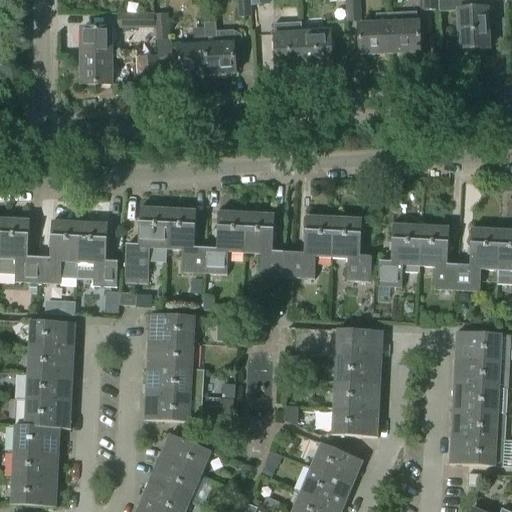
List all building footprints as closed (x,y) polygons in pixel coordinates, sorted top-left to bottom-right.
[(236,0),(238,19),(251,18),(250,5),(252,5),(251,0),(236,0)] [(328,0),(329,3),(345,3),(346,23),(348,23),(346,0),(328,0)] [(346,0),(348,23),(361,23),(360,0),(346,0)] [(421,0),(423,12),(438,11),(437,0),(421,0)] [(470,11),(469,0),(453,0),(439,1),(439,13),(459,12),(461,51),(489,50),(487,10),(470,11)] [(417,24),(416,13),(389,15),(391,55),(420,54),(419,24),(417,24)] [(154,15),(116,15),(116,30),(146,30),(146,28),(155,28),(154,15)] [(168,15),(154,15),(155,28),(155,42),(156,42),(157,56),(157,62),(172,61),(171,41),(170,40),(168,15)] [(360,56),(391,55),(389,15),(375,15),(376,26),(359,27),(360,56)] [(216,24),(206,25),(207,46),(209,77),(237,75),(236,60),(244,60),(242,36),(234,32),(216,33),(216,24)] [(302,24),(275,26),(277,72),(305,71),(303,34),(302,24)] [(181,79),(209,77),(207,46),(206,25),(205,25),(205,29),(193,30),(194,47),(179,48),(181,79)] [(330,32),(303,34),(305,71),(332,69),(331,41),(345,40),(344,25),(330,26),(330,32)] [(112,58),(112,30),(81,30),(81,58),(112,58)] [(157,56),(139,58),(142,86),(159,84),(157,62),(157,56)] [(111,86),(112,58),(81,58),(81,86),(111,86)] [(167,251),(168,211),(141,210),(139,247),(127,247),(125,285),(149,286),(151,250),(167,251)] [(204,276),(205,251),(195,251),(196,213),(168,211),(167,251),(183,252),(182,275),(204,276)] [(245,256),(245,240),(247,215),(219,214),(217,252),(205,251),(204,276),(228,277),(229,255),(245,256)] [(284,280),(286,255),(273,254),(275,217),(247,215),(245,240),(245,256),(261,257),(260,279),(284,280)] [(332,260),(334,219),(307,218),(305,256),(289,255),(286,255),(284,280),(288,280),(315,282),(316,259),(332,260)] [(371,285),(373,260),(361,259),(363,221),(334,219),(332,260),(349,261),(348,283),(371,285)] [(37,286),(38,260),(28,260),(30,222),(1,221),(0,237),(0,275),(15,276),(14,285),(37,286)] [(61,280),(76,281),(77,265),(79,225),(52,223),(50,261),(38,260),(37,286),(38,286),(38,291),(46,292),(46,286),(61,287),(61,280)] [(94,282),(94,289),(116,290),(117,264),(106,264),(108,226),(79,225),(77,265),(76,281),(94,282)] [(420,269),(422,228),(394,227),(392,265),(380,264),(379,289),(403,290),(404,274),(420,275),(421,269),(420,269)] [(458,293),(459,267),(448,267),(450,229),(422,228),(420,269),(421,269),(436,269),(435,292),(458,293)] [(498,272),(500,232),(472,230),(470,268),(459,267),(458,293),(481,294),(482,271),(498,272)] [(498,272),(499,272),(498,285),(511,285),(511,232),(500,232),(498,272)] [(136,308),(137,295),(120,294),(120,307),(136,308)] [(203,301),(203,311),(214,311),(214,302),(203,301)] [(60,303),(59,316),(75,317),(75,304),(60,303)] [(194,347),(195,319),(150,317),(149,344),(194,347)] [(226,321),(217,321),(216,332),(226,332),(226,321)] [(74,353),(75,326),(30,323),(29,351),(74,353)] [(381,361),(383,334),(338,332),(337,359),(381,361)] [(510,363),(511,338),(502,337),(502,336),(458,335),(457,361),(510,363)] [(192,372),(194,347),(149,344),(148,370),(192,372)] [(73,379),(74,353),(29,351),(28,377),(73,379)] [(298,357),(288,358),(288,369),(293,369),(299,364),(298,357)] [(380,388),(381,361),(337,359),(336,386),(380,388)] [(509,389),(510,363),(457,361),(455,387),(506,389),(509,389)] [(192,372),(148,370),(146,396),(191,398),(203,399),(201,399),(202,374),(204,374),(204,373),(192,372)] [(72,405),(73,379),(28,377),(27,403),(72,405)] [(379,413),(380,388),(336,386),(335,411),(379,413)] [(506,389),(455,387),(454,413),(505,415),(506,389)] [(223,399),(233,400),(233,390),(223,390),(223,399)] [(189,425),(191,399),(191,398),(146,396),(145,423),(189,425)] [(232,403),(220,402),(218,424),(230,425),(232,403)] [(70,431),(72,405),(27,403),(26,428),(62,431),(70,431)] [(285,413),(285,423),(298,427),(299,410),(285,410),(285,413)] [(377,440),(379,413),(335,411),(333,438),(377,440)] [(505,415),(454,413),(453,439),(504,441),(505,415)] [(62,431),(26,428),(15,427),(14,455),(59,457),(60,431),(62,431)] [(201,478),(211,455),(170,437),(160,461),(201,478)] [(453,439),(451,466),(502,468),(504,441),(453,439)] [(352,488),(355,481),(362,463),(322,447),(312,471),(352,488)] [(270,454),(267,461),(279,466),(282,459),(270,454)] [(57,484),(58,481),(59,457),(14,455),(13,482),(57,484)] [(191,503),(200,481),(201,478),(160,461),(150,485),(191,503)] [(342,511),(352,488),(312,471),(302,495),(342,511)] [(481,487),(481,481),(481,476),(470,475),(469,487),(481,487)] [(56,509),(56,508),(57,484),(13,482),(12,507),(56,509)] [(146,511),(186,511),(191,503),(150,485),(139,509),(146,511)] [(341,511),(342,511),(302,495),(294,511),(341,511)]
